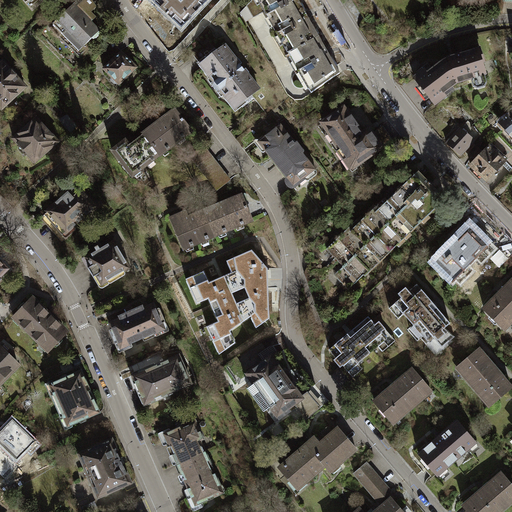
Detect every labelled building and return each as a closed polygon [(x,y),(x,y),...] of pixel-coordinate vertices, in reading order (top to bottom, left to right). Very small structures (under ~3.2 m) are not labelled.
[(95,0),(77,0),(50,28),(79,57),(88,48),(85,46),(98,32),(90,24),(97,18),(88,9),(96,1),(95,0)] [(151,0),(151,1),(183,30),(209,0),(151,0)] [(266,10),(260,0),(251,0),(246,6),(252,18),(266,10)] [(294,0),(260,0),(266,10),(269,15),(294,0)] [(319,36),(297,0),(294,0),(269,15),(291,52),(319,36)] [(340,72),(319,36),(291,52),(312,92),(340,72)] [(211,56),(200,65),(213,81),(210,84),(218,94),(221,92),(234,108),(244,100),(246,103),(253,98),(250,95),(258,88),(247,74),(249,73),(245,68),(243,70),(240,65),(242,63),(238,59),(236,60),(224,46),(217,52),(215,49),(208,53),(211,56)] [(424,70),(414,78),(435,104),(445,96),(443,93),(457,82),(470,78),(473,86),(478,89),(484,87),(486,82),(483,74),(485,74),(481,62),(483,60),(480,49),(455,56),(455,55),(449,56),(450,58),(447,59),(426,73),(424,70)] [(121,52),(104,69),(119,85),(137,67),(121,52)] [(0,107),(2,109),(26,87),(2,61),(0,63),(0,107)] [(352,171),(383,148),(349,100),(317,122),(352,171)] [(192,130),(175,109),(168,115),(170,117),(132,148),(125,140),(112,150),(133,176),(192,130)] [(508,115),(498,122),(506,129),(504,131),(509,136),(510,134),(511,135),(511,109),(510,111),(509,112),(508,115)] [(35,119),(13,139),(35,162),(57,142),(35,119)] [(468,121),(461,129),(474,140),(479,134),(473,127),(468,121)] [(282,124),(257,142),(291,189),(316,172),(282,124)] [(461,129),(460,128),(447,142),(461,155),(474,140),(461,129)] [(474,160),(468,166),(487,184),(508,161),(489,144),(483,152),(479,148),(471,157),(474,160)] [(230,179),(204,146),(191,157),(217,189),(230,179)] [(445,199),(418,171),(387,200),(385,198),(363,219),(360,216),(326,249),(342,266),(334,274),(348,289),(363,275),(364,276),(445,199)] [(61,198),(40,217),(60,238),(95,206),(75,185),(68,192),(66,189),(59,195),(61,198)] [(168,217),(182,250),(252,222),(241,194),(193,213),(186,216),(184,210),(168,217)] [(489,244),(470,224),(434,259),(454,279),(489,244)] [(130,268),(113,241),(102,247),(101,246),(98,247),(97,245),(94,247),(96,251),(82,260),(98,286),(130,268)] [(502,265),(508,254),(499,249),(493,260),(502,265)] [(202,270),(184,278),(195,303),(208,298),(217,321),(207,326),(218,354),(234,342),(229,331),(251,316),(255,328),(268,318),(266,268),(251,250),(226,261),(231,273),(208,283),(202,270)] [(505,333),(511,325),(511,278),(481,310),(505,333)] [(417,283),(394,303),(427,343),(451,323),(417,283)] [(32,298),(14,316),(49,350),(64,334),(57,327),(60,324),(32,298)] [(119,318),(109,323),(120,348),(163,329),(152,304),(143,308),(142,305),(118,316),(119,318)] [(348,372),(386,339),(366,316),(349,331),(328,349),(348,372)] [(0,385),(0,384),(0,381),(18,363),(0,345),(0,385)] [(511,384),(480,348),(455,369),(489,410),(511,390),(511,384)] [(264,398),(279,419),(290,411),(288,408),(294,404),(302,398),(301,396),(289,380),(292,378),(288,371),(285,374),(271,355),(246,373),(254,383),(248,388),(258,402),(264,398)] [(178,356),(133,376),(145,403),(190,383),(178,356)] [(394,427),(433,392),(412,368),(372,402),(394,427)] [(81,370),(52,382),(57,393),(54,395),(62,414),(65,413),(70,424),(99,412),(93,398),(91,398),(86,385),(87,385),(81,370)] [(302,398),(294,404),(306,420),(318,408),(305,393),(301,396),(302,398)] [(34,440),(12,419),(0,431),(0,441),(17,458),(34,440)] [(195,420),(164,434),(177,463),(205,451),(200,440),(203,439),(195,420)] [(437,479),(478,444),(457,420),(417,455),(437,479)] [(316,437),(280,467),(297,488),(324,465),(329,470),(355,448),(333,422),(320,433),(325,439),(320,443),(316,437)] [(112,439),(79,453),(98,497),(131,483),(112,439)] [(205,451),(177,463),(195,504),(222,492),(205,451)] [(366,463),(354,473),(378,501),(390,491),(366,463)] [(505,511),(511,506),(511,484),(501,472),(461,507),(465,511),(505,511)] [(363,511),(359,508),(354,511),(403,511),(390,497),(374,511),(371,509),(367,511),(363,511)]
